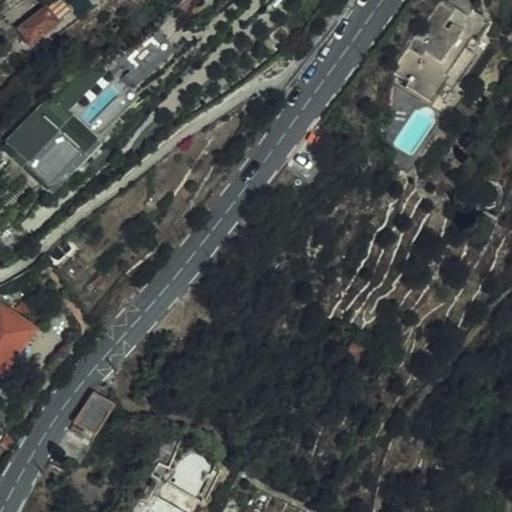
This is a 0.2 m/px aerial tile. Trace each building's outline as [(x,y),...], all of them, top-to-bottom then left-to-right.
[(47,0),(25,0),(9,14),(11,16),(21,28),(50,3),(47,0)] [(419,0),(398,31),(378,61),(406,81),(416,87),(429,67),(435,71),(452,46),(443,39),(452,27),(457,30),(465,16),(442,0),(419,0)] [(0,140),(20,161),(25,157),(31,164),(49,147),(32,129),(35,127),(30,123),(39,115),(33,109),(25,116),(16,108),(0,123),(0,140)] [(0,342),(20,316),(0,303),(0,342)] [(72,420),(92,433),(111,403),(92,390),(72,420)] [(165,437),(151,431),(143,450),(156,456),(165,437)] [(127,500),(118,511),(173,511),(175,509),(143,488),(132,503),(127,500)]
